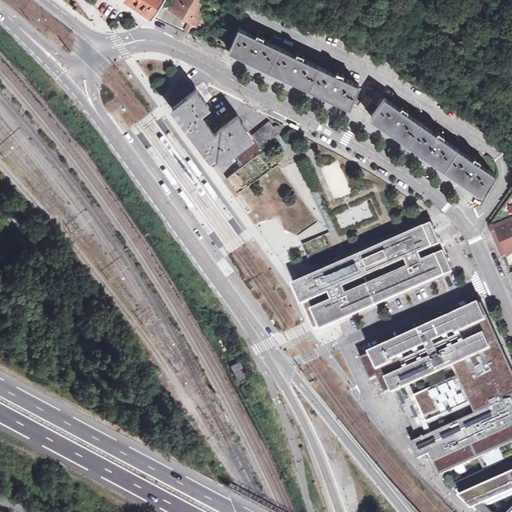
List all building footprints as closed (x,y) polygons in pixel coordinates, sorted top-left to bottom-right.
[(130,0),(153,15),(163,0),(130,0)] [(190,20),(197,9),(201,2),(198,0),(174,0),(170,8),(162,3),(155,16),(185,32),(191,20),(190,20)] [(203,12),(197,9),(190,20),(191,20),(197,24),(203,12)] [(265,40),(267,35),(261,32),(260,34),(258,33),(256,36),(240,28),(229,49),(349,105),(355,93),(358,95),(362,87),(358,86),(359,84),(343,77),(345,72),(339,69),(338,71),(335,69),(334,72),(305,59),(307,54),(301,51),(300,53),(298,52),(296,55),(265,40)] [(232,150),(243,164),(264,149),(262,147),(281,132),(282,131),(282,130),(282,129),(281,128),(281,127),(279,126),(278,126),(277,126),(275,128),(269,121),(252,134),(237,115),(214,133),(208,125),(211,124),(208,120),(205,121),(199,114),(208,106),(195,89),(194,90),(183,77),(180,82),(176,87),(172,94),(167,101),(208,152),(201,157),(210,170),(221,162),(219,160),(232,150)] [(481,192),(495,172),(479,161),(482,157),(477,154),(476,155),(473,153),(471,156),(447,139),(450,135),(445,131),(443,133),(441,131),(439,134),(409,113),(412,109),(407,105),(406,107),(403,105),(401,108),(386,97),(384,99),(380,96),(377,104),(380,106),(372,117),(481,192)] [(288,140),(297,134),(293,129),(284,135),(288,140)] [(200,175),(189,160),(187,162),(186,163),(197,177),(200,175)] [(333,199),(350,193),(338,160),(322,166),(333,199)] [(162,171),(172,185),(174,184),(176,183),(165,168),(162,171)] [(217,197),(206,182),(204,184),(203,185),(213,199),(217,197)] [(178,194),(189,208),(191,207),(192,206),(182,191),(178,194)] [(367,205),(335,212),(338,226),(370,220),(367,205)] [(511,223),(493,232),(497,243),(503,240),(510,254),(511,252),(511,223)] [(295,286),(314,329),(325,324),(357,310),(352,301),(358,298),(363,308),(412,286),(409,280),(415,277),(418,284),(453,268),(447,254),(444,246),(439,236),(434,224),(430,226),(399,240),(401,244),(394,247),(392,243),(343,265),(345,268),(338,271),(337,267),(330,270),(316,276),(295,286)] [(503,240),(497,243),(503,256),(510,254),(503,240)] [(511,371),(480,303),(369,354),(386,391),(394,387),(418,439),(421,445),(425,455),(434,451),(433,449),(438,447),(448,470),(511,442),(511,371)] [(246,377),(238,362),(228,366),(236,380),(246,377)] [(483,456),(486,466),(503,460),(500,451),(483,456)] [(457,490),(460,493),(511,468),(511,458),(458,484),(460,489),(457,490)] [(511,468),(460,493),(474,507),(485,503),(511,490),(511,468)] [(474,507),(478,511),(493,511),(485,503),(474,507)]
